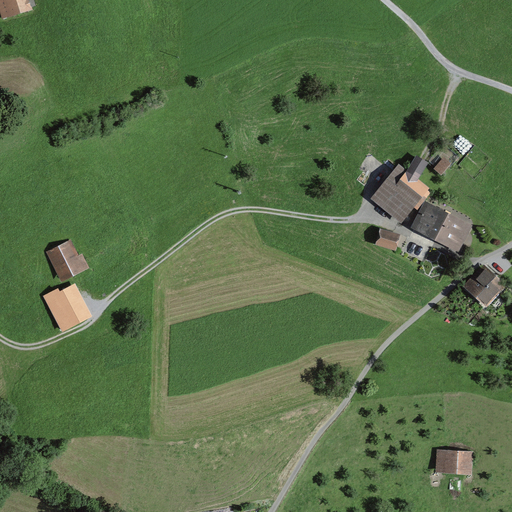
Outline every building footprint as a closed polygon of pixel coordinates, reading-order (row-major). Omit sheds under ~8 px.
[(0,0),(0,13),(2,19),(32,9),(32,8),(36,6),(34,0),(0,0)] [(429,162),(416,154),(407,170),(398,163),(371,198),(401,222),(414,206),(417,209),(430,193),(427,190),(429,187),(419,179),(429,162)] [(442,175),(451,163),(443,156),(433,168),(442,175)] [(472,225),(425,201),(411,227),(458,251),(472,225)] [(401,234),(380,228),(375,244),(396,250),(401,234)] [(61,281),(89,267),(82,253),(78,255),(71,239),(46,252),(61,281)] [(505,282),(484,263),(463,286),(487,307),(500,293),(498,291),(505,282)] [(76,283),(62,290),(60,287),(43,295),(62,331),(81,321),(79,316),(90,310),(76,283)] [(473,451),(437,449),(436,472),(472,474),(473,451)]
